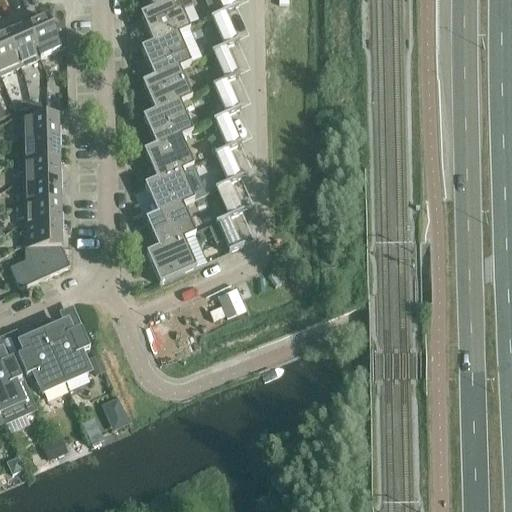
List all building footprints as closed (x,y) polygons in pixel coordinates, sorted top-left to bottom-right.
[(145,0),(151,12),(152,13),(177,3),(177,4),(185,0),(145,0)] [(216,0),(223,16),(223,15),(224,17),(237,11),(237,10),(235,10),(230,0),(216,0)] [(140,19),(152,46),(153,48),(177,37),(178,38),(190,33),(177,4),(177,3),(152,13),(151,12),(139,18),(140,19)] [(212,22),(224,50),(225,51),(238,45),(238,44),(236,44),(224,17),(223,15),(223,16),(210,22),(210,23),(212,22)] [(46,20),(25,29),(40,62),(65,50),(66,51),(66,34),(62,26),(51,31),(46,20)] [(25,29),(5,38),(20,71),(40,62),(25,29)] [(141,53),(153,80),(153,82),(178,71),(179,72),(190,67),(178,38),(177,37),(153,48),(152,46),(140,51),(141,53)] [(5,38),(0,40),(0,79),(20,71),(5,38)] [(213,56),(225,84),(226,85),(239,79),(238,78),(237,78),(225,51),(224,50),(211,56),(211,57),(213,56)] [(142,87),(154,114),(154,116),(179,105),(180,106),(191,101),(179,72),(178,71),(153,82),(153,80),(141,86),(142,87)] [(214,91),(226,118),(227,119),(240,113),(239,112),(238,113),(226,85),(225,84),(211,90),(212,91),(214,91)] [(143,121),(155,149),(155,150),(180,139),(180,140),(192,135),(180,106),(179,105),(154,116),(154,114),(142,120),(143,121)] [(30,115),(30,106),(20,107),(20,116),(30,115)] [(41,106),(30,106),(30,115),(41,115),(41,106)] [(46,106),(46,115),(57,115),(57,106),(46,106)] [(231,119),(241,143),(251,139),(241,115),(231,119)] [(214,125),(226,152),(227,152),(227,153),(241,148),(240,146),(239,147),(227,119),(226,118),(212,124),(213,125),(214,125)] [(21,120),(22,143),(58,142),(57,120),(21,120)] [(143,155),(156,183),(156,184),(181,173),(181,174),(193,169),(180,140),(180,139),(155,150),(155,149),(143,154),(143,155)] [(22,143),(22,165),(58,164),(58,142),(22,143)] [(215,159),(227,186),(228,186),(228,188),(242,182),(241,180),(239,181),(227,153),(227,152),(226,152),(213,158),(214,160),(215,159)] [(22,165),(23,186),(59,185),(58,164),(22,165)] [(144,190),(156,217),(157,218),(182,207),(182,208),(194,203),(181,174),(181,173),(156,184),(156,183),(144,188),(144,190)] [(23,186),(23,208),(59,207),(59,185),(23,186)] [(216,193),(228,220),(229,222),(242,216),(242,214),(240,215),(228,188),(228,186),(227,186),(214,192),(215,194),(216,193)] [(23,208),(24,230),(60,229),(59,207),(23,208)] [(145,224),(157,251),(158,252),(182,241),(183,243),(195,237),(182,208),(182,207),(157,218),(156,217),(144,222),(145,224)] [(228,220),(215,226),(215,228),(217,227),(217,228),(224,242),(229,255),(227,255),(228,257),(243,250),(243,249),(241,249),(229,222),(228,220)] [(217,228),(210,231),(216,246),(224,242),(217,228)] [(24,230),(24,251),(60,250),(60,229),(24,230)] [(158,252),(157,251),(145,256),(146,258),(158,286),(159,287),(196,271),(195,270),(183,243),(182,241),(158,252)] [(60,250),(24,251),(25,265),(9,271),(19,293),(69,271),(60,250)] [(66,327),(43,337),(65,387),(76,382),(77,384),(87,379),(86,377),(88,377),(79,357),(89,353),(80,332),(70,336),(66,327)] [(70,398),(65,387),(43,337),(20,348),(24,357),(16,360),(26,381),(33,377),(36,384),(34,385),(39,396),(41,395),(47,408),(70,398)] [(0,356),(0,417),(4,427),(34,413),(12,362),(4,365),(0,356)] [(88,361),(95,379),(105,374),(97,357),(88,361)] [(115,432),(131,425),(119,400),(103,407),(115,432)] [(62,440),(51,444),(57,459),(68,455),(62,440)] [(57,459),(51,444),(41,449),(42,452),(31,457),(36,468),(57,459)] [(6,465),(12,479),(25,473),(19,459),(6,465)]
